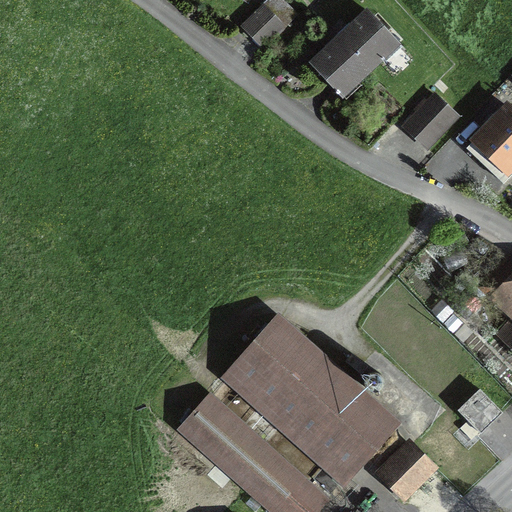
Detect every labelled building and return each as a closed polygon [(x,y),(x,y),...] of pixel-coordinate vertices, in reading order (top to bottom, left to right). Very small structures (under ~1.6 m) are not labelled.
[(294,17),(277,0),(268,0),(240,28),(261,49),(294,17)] [(341,95),(368,69),(394,45),(398,49),(399,48),(367,14),(348,32),(339,40),(333,46),(312,66),(344,100),(345,99),(341,95)] [(456,118),(434,96),(403,129),(425,150),(456,118)] [(489,127),(467,150),(502,183),(510,175),(506,171),(511,165),(511,114),(506,109),(495,120),(490,115),(490,116),(494,120),(488,126),(489,127)] [(511,321),(499,334),(511,346),(511,265),(506,260),(479,289),(493,302),(492,302),(511,321)] [(391,427),(275,324),(224,382),(339,484),(391,427)] [(367,394),(370,397),(372,398),(375,398),(378,397),(381,396),(382,394),(383,391),(383,388),(383,385),(381,383),(378,381),(375,380),(373,380),(370,382),(368,384),(366,386),(366,389),(366,392),(367,394)] [(480,389),(457,410),(480,434),(503,413),(480,389)] [(271,511),(313,511),(323,501),(208,399),(180,431),(271,511)] [(402,497),(430,468),(409,447),(381,476),(402,497)]
